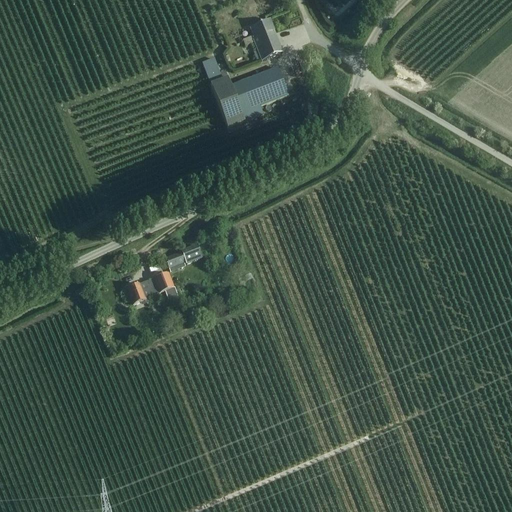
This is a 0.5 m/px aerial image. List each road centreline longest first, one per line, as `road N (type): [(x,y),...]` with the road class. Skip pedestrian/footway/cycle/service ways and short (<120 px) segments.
road 1 (unclassified): [(0,299),(287,167),(342,121),(362,72)]
road 2 (track): [(367,438),(193,511)]
road 3 (unclassified): [(511,164),(362,72)]
